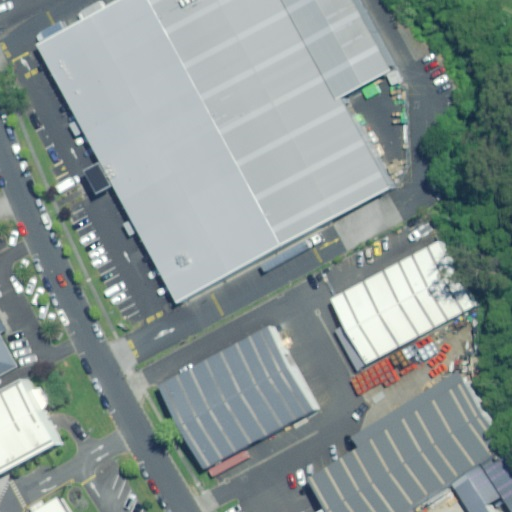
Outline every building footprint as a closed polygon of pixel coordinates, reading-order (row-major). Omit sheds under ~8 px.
[(134,0),(44,48),(181,306),(394,194),(344,101),(394,75),(354,0),(134,0)] [(435,247),(330,303),(364,366),(469,310),(435,247)] [(266,330),(157,388),(202,471),(311,412),(266,330)] [(0,373),(11,368),(0,347),(0,373)] [(402,511),(500,450),(458,385),(305,484),(323,511),(322,511),(402,511)] [(17,386),(0,396),(0,478),(53,449),(17,386)] [(502,498),(482,467),(446,490),(460,511),(486,511),(484,510),(502,498)] [(71,511),(63,497),(49,505),(46,500),(33,507),(35,511),(71,511)]
